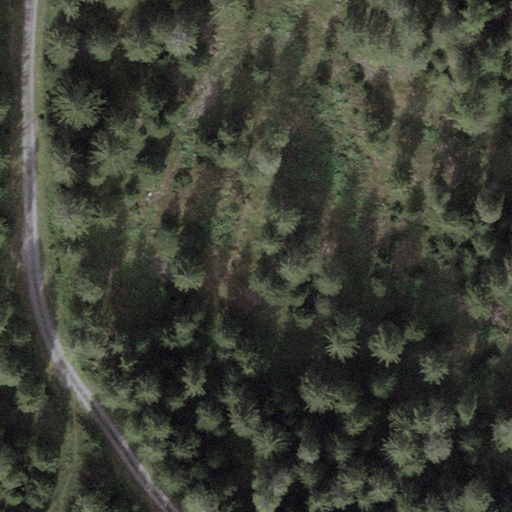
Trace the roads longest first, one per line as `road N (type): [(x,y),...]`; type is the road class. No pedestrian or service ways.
road 1 (track): [(36,0),(28,88),(33,298),(68,379),(169,511)]
road 2 (track): [(51,511),(69,443),(68,379)]
